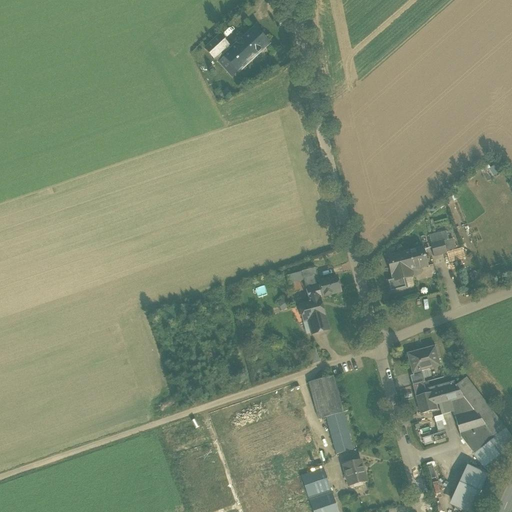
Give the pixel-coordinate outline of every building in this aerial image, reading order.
[(231,50),(224,57),(232,65),(238,72),(268,44),(254,29),(231,50)] [(219,37),(206,49),(218,62),(224,57),(231,50),(219,37)] [(232,65),(224,57),(218,62),(226,71),(232,65)] [(226,88),(217,96),(220,101),(229,93),(226,88)] [(430,236),(432,244),(443,241),(448,240),(446,232),(430,236)] [(432,244),(430,245),(434,256),(446,253),(443,241),(432,244)] [(423,249),(401,254),(401,253),(389,256),(391,265),(390,268),(393,279),(393,282),(404,279),(410,277),(412,275),(410,271),(428,266),(423,249)] [(315,268),(301,272),(303,280),(317,276),(315,268)] [(317,276),(303,280),(306,289),(319,286),(318,282),(319,282),(317,276)] [(319,282),(318,282),(319,286),(323,297),(341,292),(336,277),(319,282)] [(404,279),(393,282),(393,279),(387,281),(390,293),(406,289),(404,279)] [(319,286),(306,289),(309,301),(319,298),(323,297),(319,286)] [(319,298),(309,301),(310,302),(309,303),(299,306),(304,321),(315,318),(319,333),(328,330),(319,298)] [(434,347),(407,355),(413,373),(429,369),(439,366),(434,347)] [(316,352),(307,356),(310,366),(320,362),(316,352)] [(429,369),(413,373),(413,375),(410,376),(413,386),(422,383),(423,383),(425,383),(423,379),(431,377),(429,369)] [(333,376),(308,383),(318,420),(326,418),(326,417),(336,415),(343,413),(333,376)] [(460,376),(454,381),(457,385),(464,380),(460,376)] [(511,446),(511,438),(466,378),(464,380),(457,385),(455,387),(463,398),(451,401),(461,438),(487,430),(496,440),(505,452),(511,446)] [(422,383),(413,386),(416,397),(426,395),(425,392),(423,383),(422,383)] [(294,384),(208,414),(218,440),(229,472),(230,475),(237,498),(242,511),(338,511),(331,490),(319,494),(310,468),(322,464),(294,384)] [(437,388),(425,392),(426,395),(416,397),(420,414),(437,410),(435,405),(451,401),(463,398),(455,387),(438,391),(437,388)] [(343,413),(336,415),(341,434),(342,440),(346,452),(353,450),(343,413)] [(336,415),(326,417),(326,418),(331,437),(341,434),(336,415)] [(487,430),(461,438),(474,454),(490,442),(491,443),(496,440),(487,430)] [(341,434),(331,437),(333,443),(342,440),(341,434)] [(229,472),(218,440),(175,455),(194,511),(242,511),(237,498),(230,475),(229,472)] [(342,440),(333,443),(336,455),(346,452),(342,440)] [(491,443),(490,442),(474,454),(484,468),(505,452),(496,440),(491,443)] [(361,460),(343,465),(349,487),(366,482),(361,460)] [(322,464),(310,468),(319,494),(331,490),(322,464)] [(463,464),(446,504),(465,511),(469,511),(485,474),(463,464)]
